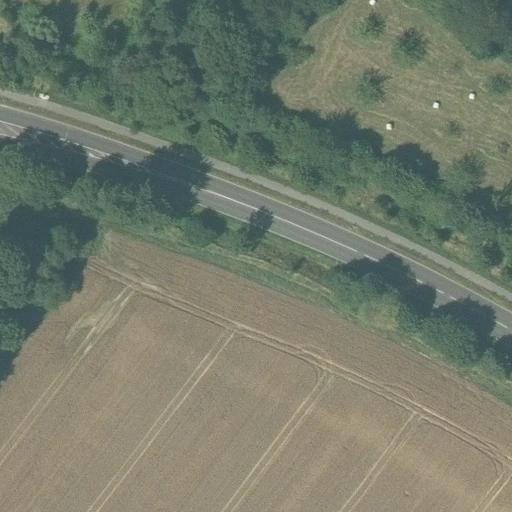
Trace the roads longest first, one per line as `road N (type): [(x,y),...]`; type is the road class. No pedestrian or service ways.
road 1 (secondary): [(0,136),(210,195),(373,257),(511,325)]
road 2 (track): [(129,243),(280,294),(511,418)]
road 3 (track): [(129,243),(0,415)]
